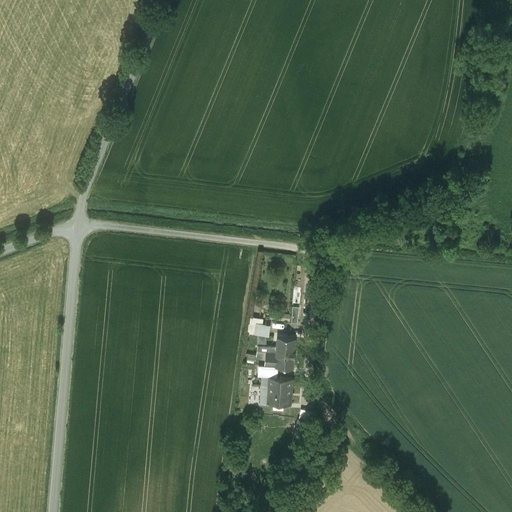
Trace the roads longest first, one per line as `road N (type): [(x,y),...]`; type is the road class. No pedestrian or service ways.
road 1 (unclassified): [(75,220),(51,511)]
road 2 (unclassified): [(75,220),(309,251)]
road 3 (unclassified): [(160,0),(75,220)]
